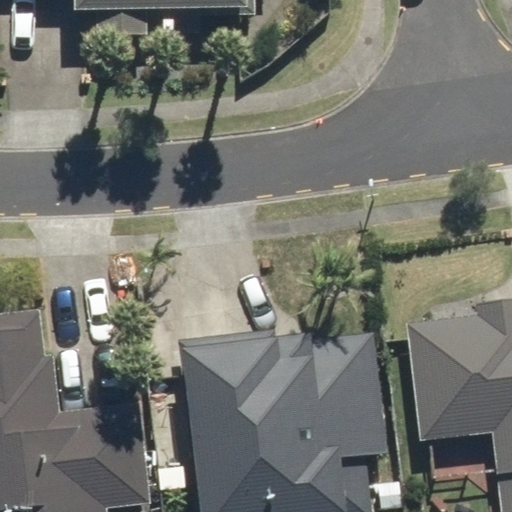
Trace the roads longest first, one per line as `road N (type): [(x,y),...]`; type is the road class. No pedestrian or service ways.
road 1 (residential): [(0,180),(215,172),(454,131)]
road 2 (residential): [(454,131),(440,0)]
